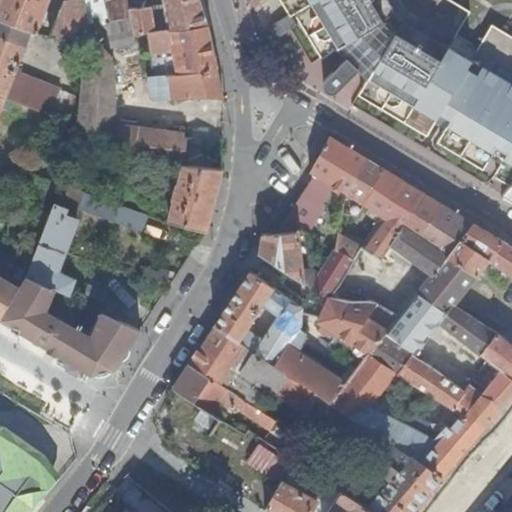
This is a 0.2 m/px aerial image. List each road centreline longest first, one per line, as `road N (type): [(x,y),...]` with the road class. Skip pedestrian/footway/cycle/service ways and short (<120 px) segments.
road 1 (residential): [(244,70),(241,213),(198,312),(123,434),(58,511)]
road 2 (residential): [(244,70),(511,228)]
